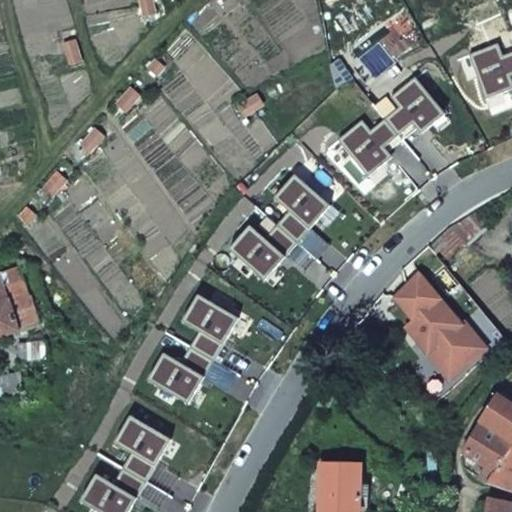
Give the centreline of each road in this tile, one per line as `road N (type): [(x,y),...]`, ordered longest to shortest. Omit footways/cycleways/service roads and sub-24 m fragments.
road 1 (residential): [(511,176),(452,212),(332,329),(225,511)]
road 2 (residential): [(511,366),(459,438),(446,496),(457,511)]
